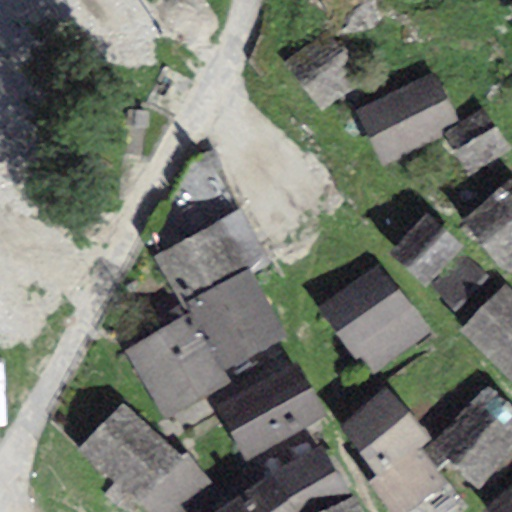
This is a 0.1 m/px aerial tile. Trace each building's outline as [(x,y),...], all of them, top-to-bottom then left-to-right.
[(431,72),(354,118),(384,168),(461,122),(431,72)] [(509,153),(486,118),(444,145),(468,180),(509,153)] [(511,272),(511,186),(462,228),(505,279),(511,272)] [(238,213),(153,260),(186,320),(220,382),(287,346),(249,277),(268,267),(238,213)] [(487,281),(423,225),(387,266),(451,322),(487,281)] [(511,299),(504,292),(459,339),(511,389),(511,299)] [(428,336),(398,297),(336,345),(366,384),(428,336)] [(186,320),(125,354),(164,422),(225,388),(220,382),(186,320)] [(294,374),(217,420),(244,467),(322,421),(294,374)] [(511,451),(511,415),(478,389),(429,453),(480,493),(511,451)] [(427,444),(382,395),(337,436),(377,480),(365,491),(384,511),(407,511),(439,484),(414,456),(427,444)] [(181,466),(120,410),(78,456),(140,511),(181,466)] [(258,488),(228,511),(333,511),(351,501),(321,450),(258,488)] [(511,511),(511,490),(486,511),(511,511)]
